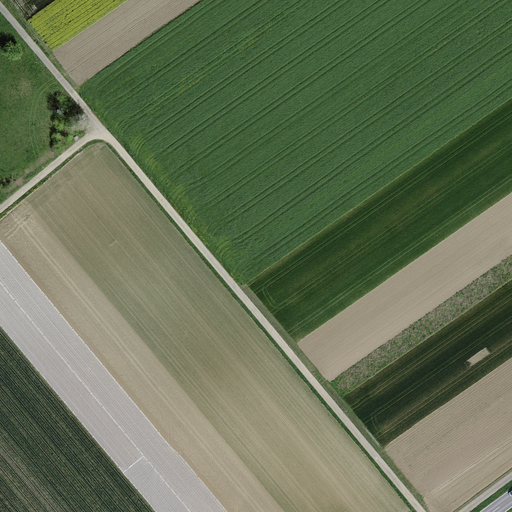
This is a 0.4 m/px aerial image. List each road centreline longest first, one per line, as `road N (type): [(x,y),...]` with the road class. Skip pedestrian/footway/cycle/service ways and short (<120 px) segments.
road 1 (track): [(0,0),(423,511)]
road 2 (track): [(0,202),(96,118)]
